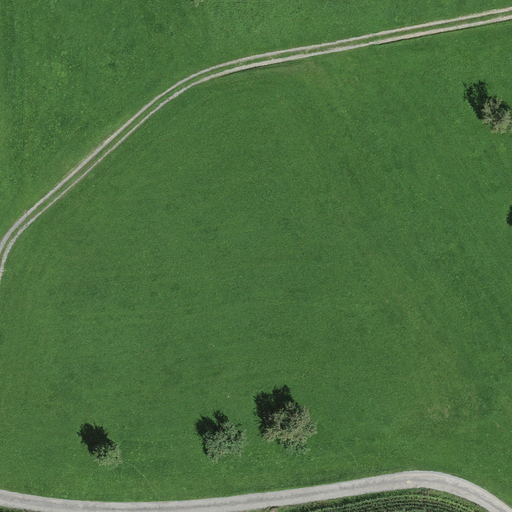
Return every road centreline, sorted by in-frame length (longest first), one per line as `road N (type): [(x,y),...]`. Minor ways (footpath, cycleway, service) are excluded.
road 1 (track): [(511,15),(210,80),(35,217),(0,276)]
road 2 (track): [(241,511),(453,486),(502,511)]
